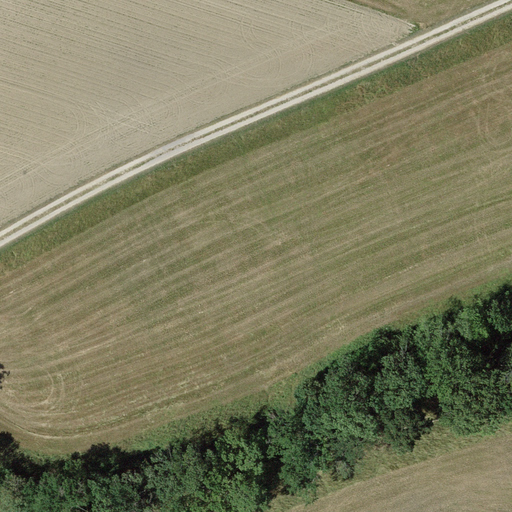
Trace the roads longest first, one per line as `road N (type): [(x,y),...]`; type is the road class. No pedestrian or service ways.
road 1 (track): [(0,243),(163,157),(511,7)]
road 2 (track): [(178,511),(511,406)]
